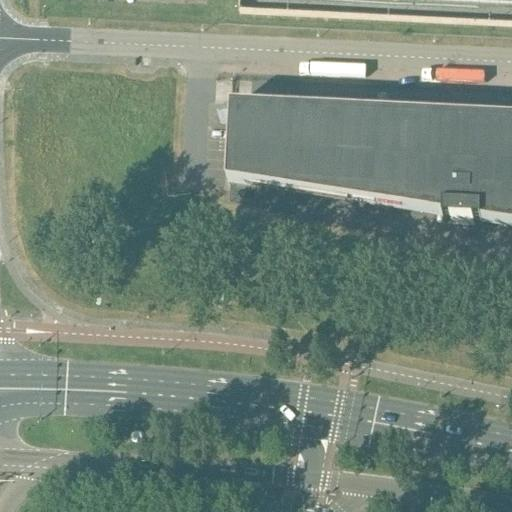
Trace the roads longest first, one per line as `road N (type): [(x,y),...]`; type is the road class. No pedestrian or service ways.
road 1 (unclassified): [(0,34),(511,60)]
road 2 (tertiary): [(299,410),(0,389)]
road 3 (tertiary): [(511,451),(299,410)]
road 4 (tertiary): [(37,466),(219,477)]
road 5 (tertiary): [(388,488),(511,509)]
